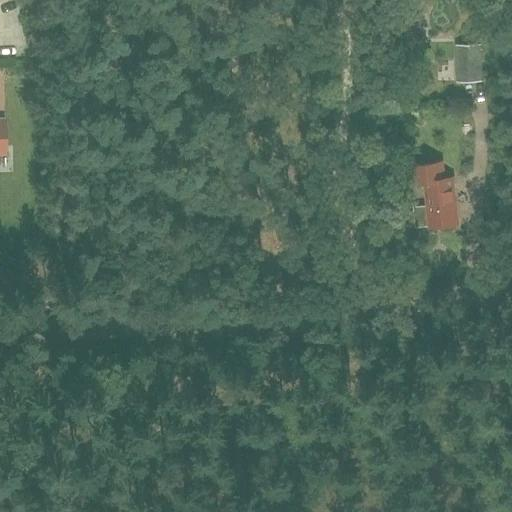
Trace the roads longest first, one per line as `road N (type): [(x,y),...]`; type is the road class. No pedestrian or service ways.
road 1 (unclassified): [(0,332),(254,325),(511,291)]
road 2 (track): [(357,387),(0,400)]
road 3 (track): [(511,381),(357,387)]
